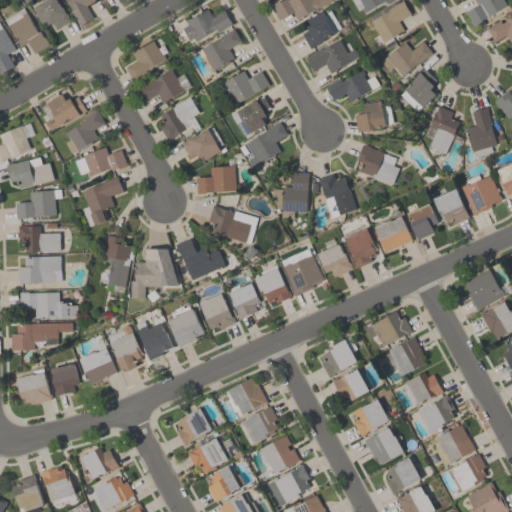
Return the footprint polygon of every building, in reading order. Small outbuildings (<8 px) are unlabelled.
[(52,22),(48,24),(46,20),(41,23),(32,7),(44,0),(56,0),(61,7),(62,6),(70,20),(56,28),(52,22)] [(93,17),(79,25),(71,12),(72,11),(65,0),(94,0),(86,5),(93,17)] [(331,0),(296,20),(292,12),(280,19),(272,4),(279,0),(331,0)] [(390,0),(386,3),(384,0),(382,0),(364,11),(362,7),(357,10),(351,0),(390,0)] [(370,20),(388,10),(387,8),(402,0),(410,13),(398,20),(403,30),(376,45),(371,37),(378,33),(370,20)] [(465,11),(477,4),(474,0),(503,0),(506,5),(473,24),(465,11)] [(4,19),(23,7),(37,32),(39,30),(43,37),(44,36),(49,44),(34,53),(26,41),(20,45),(4,19)] [(207,8),(211,15),(223,8),(232,23),(217,32),(215,29),(195,41),(193,38),(189,40),(181,28),(182,27),(180,24),(207,8)] [(341,28),(335,31),(336,31),(323,39),(324,40),(311,49),(301,33),(308,29),(305,26),(310,23),(307,19),(322,10),(323,11),(328,8),(341,28)] [(505,35),(494,41),(486,27),(499,19),(501,22),(511,15),(511,41),(510,43),(505,35)] [(13,65),(0,72),(0,23),(15,48),(6,53),(13,65)] [(228,48),(234,57),(208,72),(196,51),(219,37),(219,36),(233,28),(241,41),(228,48)] [(313,71),(305,57),(319,48),(320,49),(338,38),(346,52),(353,48),(358,56),(331,73),(325,63),(313,71)] [(133,82),(124,67),(136,61),(131,52),(152,40),(164,60),(147,69),(149,72),(133,82)] [(411,50),(422,41),(432,52),(419,62),(418,62),(401,75),(394,67),(392,68),(392,67),(387,70),(380,60),(404,41),(411,50)] [(435,79),(431,83),(433,85),(429,89),(434,93),(422,106),(421,106),(417,110),(400,94),(404,90),(403,89),(416,76),(415,75),(423,67),(435,79)] [(162,102),(157,93),(145,100),(137,87),(170,68),(183,90),(162,102)] [(350,101),(345,92),(332,100),(325,86),(339,78),(341,81),(361,69),(364,74),(363,75),(365,79),(373,75),(379,84),(350,101)] [(268,84),(260,89),(260,88),(235,103),(222,82),(243,70),(247,78),(260,70),(268,84)] [(508,89),(511,94),(511,93),(511,121),(509,118),(508,118),(498,106),(497,107),(493,101),(508,89)] [(86,110),(74,117),(74,116),(49,130),(44,121),(54,116),(46,102),(61,93),(65,100),(70,97),(71,99),(77,95),(86,110)] [(182,122),(185,128),(173,135),(174,136),(167,140),(159,126),(164,123),(158,113),(187,95),(188,97),(189,96),(198,112),(182,122)] [(269,106),(263,110),(265,114),(260,117),(264,124),(249,133),(236,110),(251,101),(250,100),(256,97),(257,98),(263,95),(269,106)] [(353,115),(363,113),(364,113),(362,104),(380,100),(381,106),(389,105),(393,123),(385,124),(385,126),(357,131),(353,115)] [(452,112),(449,118),(458,122),(444,153),(428,146),(436,128),(429,125),(438,105),(452,112)] [(486,107),(490,122),(495,144),(490,145),(492,152),(477,156),(476,150),(471,151),(465,127),(474,125),(470,111),(486,107)] [(76,150),(76,149),(70,152),(64,142),(70,139),(68,136),(67,137),(64,132),(84,120),(82,117),(96,109),(104,122),(93,129),(98,138),(76,150)] [(244,142),(265,130),(265,129),(279,121),(287,134),(274,141),(280,152),(251,167),(246,159),(252,156),(244,142)] [(0,160),(0,143),(1,143),(0,140),(0,133),(29,122),(33,134),(25,137),(30,149),(0,160)] [(180,142),(194,134),(195,135),(207,127),(217,145),(216,145),(219,150),(204,159),(201,155),(198,157),(195,153),(189,157),(180,142)] [(395,157),(392,165),(398,167),(392,184),(389,183),(389,185),(370,178),(371,175),(358,170),(361,162),(355,160),(362,143),(383,152),(395,157)] [(69,160),(104,146),(107,154),(120,149),(127,165),(118,168),(118,167),(110,170),(109,167),(91,175),(93,180),(79,185),(69,160)] [(6,164),(27,159),(28,159),(39,156),(41,164),(48,162),(52,179),(18,188),(16,180),(10,181),(6,164)] [(511,192),(506,195),(504,190),(503,186),(501,187),(497,180),(500,179),(496,170),(511,163),(511,192)] [(209,166),(233,165),(234,190),(206,191),(206,192),(196,193),(195,177),(209,176),(209,166)] [(280,210),(281,186),(291,186),(291,171),(307,171),(307,181),(306,181),(305,210),(280,210)] [(354,209),(330,217),(324,198),(320,186),(319,186),(316,177),(332,172),(334,178),(343,175),(354,209)] [(472,214),(468,207),(469,206),(460,186),(466,183),(465,180),(478,174),(480,179),(489,174),(500,199),(490,203),(491,206),(472,214)] [(113,205),(102,209),(106,220),(94,224),(93,224),(88,226),(81,208),(87,205),(81,190),(101,183),(101,181),(117,176),(122,190),(109,195),(113,205)] [(432,198),(455,188),(467,217),(454,223),(453,220),(445,223),(442,215),(440,216),(432,198)] [(16,218),(15,202),(29,201),(28,191),(53,189),(55,214),(26,216),(26,217),(16,218)] [(433,232),(417,239),(411,226),(412,225),(406,212),(428,202),(437,222),(430,225),(433,232)] [(215,223),(207,220),(212,204),(220,207),(219,207),(233,211),(233,210),(257,216),(250,243),(225,236),(225,235),(213,232),(215,223)] [(385,252),(373,226),(390,219),(390,220),(401,215),(412,239),(385,252)] [(40,225),(40,232),(58,232),(58,251),(25,251),(25,240),(18,240),(18,225),(40,225)] [(355,268),(352,262),(354,261),(341,233),(342,233),(357,226),(359,230),(366,227),(374,245),(371,246),(375,254),(369,257),(371,261),(355,268)] [(124,285),(107,283),(109,269),(102,268),(107,235),(120,237),(118,243),(130,245),(128,258),(129,258),(124,285)] [(190,279),(179,252),(178,253),(175,244),(190,238),(195,251),(204,247),(206,253),(216,248),(223,265),(190,279)] [(333,276),(330,270),(324,272),(315,253),(337,243),(342,253),(343,252),(348,262),(349,262),(352,268),(333,276)] [(130,297),(130,280),(134,280),(134,261),(136,261),(137,260),(140,260),(142,261),(144,261),(144,247),(167,248),(177,285),(144,286),(144,297),(130,297)] [(294,295),(291,290),(292,289),(281,266),(288,263),(285,258),(301,250),(304,257),(311,254),(323,280),(312,285),(312,286),(294,295)] [(18,282),(18,266),(23,266),(23,256),(59,255),(60,281),(18,282)] [(291,295),(275,302),(274,300),(268,302),(264,295),(262,296),(254,277),(276,267),(287,291),(288,290),(291,295)] [(476,311),(467,293),(469,292),(463,281),(487,268),(499,289),(501,289),(504,294),(480,307),(480,308),(476,311)] [(237,318),(235,313),(236,312),(227,292),(251,282),(259,301),(253,303),(256,310),(237,318)] [(34,317),(34,308),(19,308),(19,292),(28,291),(28,292),(58,292),(58,300),(63,300),(63,302),(66,302),(66,305),(76,305),(76,316),(67,316),(67,317),(58,317),(57,316),(34,317)] [(198,302),(220,292),(231,317),(232,316),(235,321),(219,328),(218,325),(209,329),(205,319),(206,319),(198,302)] [(511,312),(511,328),(495,338),(492,331),(490,332),(479,313),(492,306),(492,307),(504,300),(509,310),(510,309),(511,312)] [(203,332),(195,336),(195,338),(177,346),(166,320),(175,316),(175,315),(191,307),(203,332)] [(411,330),(412,331),(406,334),(406,333),(382,345),(376,333),(369,336),(365,327),(386,316),(385,315),(395,310),(400,319),(404,316),(411,330)] [(135,324),(143,320),(145,325),(146,325),(147,328),(160,323),(164,331),(165,331),(172,346),(161,351),(162,354),(150,359),(135,324)] [(10,350),(10,333),(16,333),(15,323),(71,322),(71,331),(57,331),(57,343),(45,343),(45,341),(33,341),(33,349),(10,350)] [(141,359),(134,362),(136,366),(122,372),(107,336),(122,330),(124,335),(132,332),(142,354),(139,355),(141,359)] [(401,375),(392,360),(394,359),(388,349),(412,337),(413,336),(421,351),(419,353),(424,362),(401,375)] [(321,354),(328,350),(327,348),(344,339),(356,361),(333,372),(334,374),(328,377),(320,362),(324,360),(321,354)] [(511,370),(511,371),(502,353),(507,350),(504,344),(511,339),(511,370)] [(116,371),(90,383),(79,358),(95,351),(96,352),(98,351),(94,344),(102,341),(105,348),(106,348),(116,371)] [(74,362),(79,382),(73,384),(74,390),(54,395),(53,390),(54,390),(51,379),(52,379),(50,368),(74,362)] [(16,377),(33,374),(32,371),(43,368),(49,394),(51,394),(52,399),(30,404),(29,402),(22,403),(16,377)] [(330,381),(347,372),(348,373),(357,368),(369,390),(350,400),(347,394),(339,398),(330,381)] [(405,381),(424,371),(426,376),(432,373),(442,392),(438,394),(437,393),(426,398),(417,403),(416,402),(413,404),(406,391),(410,390),(405,381)] [(227,389),(253,376),(267,403),(263,405),(262,403),(238,415),(236,411),(234,411),(227,399),(229,398),(226,391),(227,390),(227,389)] [(454,417),(446,421),(447,423),(430,432),(418,410),(441,397),(441,396),(445,394),(454,409),(450,411),(454,417)] [(351,410),(365,403),(365,404),(376,398),(388,418),(365,431),(366,433),(360,436),(352,421),(356,419),(351,410)] [(277,427),(273,429),(274,431),(254,443),(253,441),(249,443),(238,424),(241,422),(241,421),(269,405),(277,418),(273,420),(277,427)] [(211,428),(189,441),(190,442),(184,446),(175,431),(179,429),(175,423),(180,420),(178,418),(199,406),(211,428)] [(474,449),(450,462),(445,453),(444,453),(440,447),(438,448),(433,438),(460,423),(474,449)] [(363,439),(372,434),(372,435),(387,426),(393,436),(394,435),(403,450),(379,464),(375,456),(373,457),(363,439)] [(259,449),(281,436),(282,436),(284,435),(289,443),(286,445),(289,450),(292,448),(299,459),(270,475),(266,468),(269,466),(259,449)] [(227,458),(215,464),(216,465),(215,466),(216,467),(212,469),(211,468),(202,473),(198,465),(195,467),(186,452),(196,446),(196,447),(215,437),(227,458)] [(118,467),(111,471),(110,469),(101,474),(101,473),(92,478),(81,456),(99,446),(102,451),(108,448),(118,467)] [(485,475),(481,477),(482,479),(462,490),(461,489),(459,491),(452,478),(451,479),(447,470),(469,458),(468,458),(477,453),(485,466),(482,468),(485,475)] [(420,478),(398,490),(399,491),(392,495),(384,480),(388,478),(384,472),(388,469),(387,467),(408,456),(420,478)] [(266,483),(279,475),(280,477),(293,469),(293,468),(300,463),(309,479),(306,481),(309,486),(302,490),(303,493),(280,506),(266,483)] [(215,501),(206,486),(213,482),(209,476),(227,465),(239,487),(230,492),(231,492),(215,501)] [(75,494),(51,502),(43,479),(42,479),(39,472),(41,471),(55,466),(57,469),(63,467),(66,475),(68,475),(75,494)] [(20,511),(16,501),(15,501),(10,486),(19,482),(18,479),(34,473),(39,490),(38,490),(43,504),(20,511)] [(133,494),(111,506),(111,507),(101,511),(99,511),(88,490),(93,488),(92,487),(114,475),(116,478),(119,476),(123,483),(126,481),(133,494)] [(490,480),(495,491),(498,490),(507,508),(499,511),(474,511),(466,495),(485,485),(484,483),(490,480)] [(434,510),(430,511),(402,511),(395,498),(420,485),(425,494),(426,494),(434,510)] [(220,511),(217,506),(241,493),(246,503),(247,502),(253,511),(220,511)] [(293,511),(291,507),(315,494),(325,511),(293,511)] [(0,511),(2,511),(9,501),(0,496),(0,511)] [(125,511),(129,510),(128,508),(138,503),(143,511),(125,511)]
